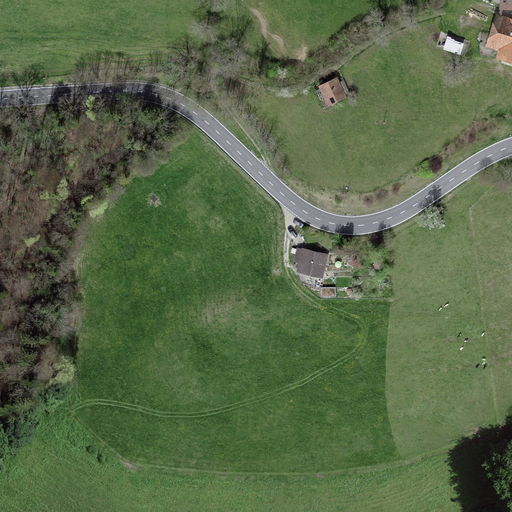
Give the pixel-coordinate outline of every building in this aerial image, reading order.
[(511,0),(502,0),(501,9),(503,9),(503,7),(511,8),(511,0)] [(511,19),(500,16),(501,15),(499,15),(499,16),(497,15),(488,45),(504,50),(501,59),(511,62),(511,19)] [(460,52),(464,41),(448,35),(443,46),(460,52)] [(322,87),(328,100),(342,94),(336,80),(322,87)] [(301,269),(301,270),(321,274),(325,256),(296,249),(294,261),(300,262),(298,268),(301,269)]
